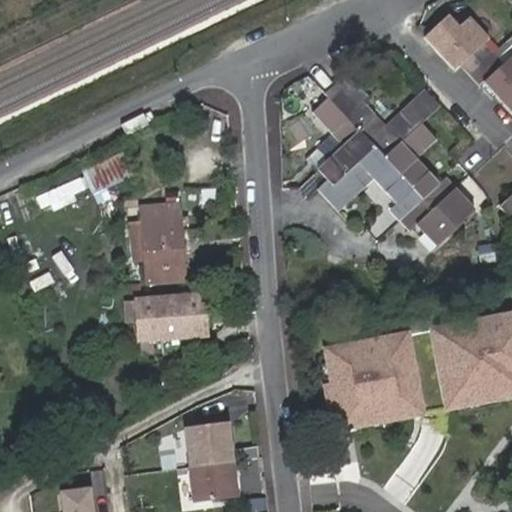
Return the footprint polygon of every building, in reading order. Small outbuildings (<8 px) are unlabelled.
[(449,15),(423,38),(454,72),(461,66),(470,77),(495,55),(485,44),(490,40),(470,18),(461,28),(449,15)] [(495,55),(470,77),(478,87),(483,82),(511,113),(511,56),(503,64),(495,55)] [(421,124),(439,108),(423,91),(384,126),(362,102),(367,96),(346,74),(334,84),(354,108),(346,117),(374,147),(384,158),(421,124)] [(331,178),(336,182),(374,147),(346,117),(354,108),(334,84),(322,94),(328,100),(311,114),(342,147),(316,171),(326,182),(331,178)] [(421,124),(384,158),(422,199),(432,209),(455,188),(446,178),(440,183),(416,159),(438,140),(421,124)] [(422,199),(384,158),(374,147),(336,182),(352,199),(372,181),(395,204),(388,210),(397,221),(422,199)] [(123,150),(79,167),(88,192),(133,175),(123,150)] [(33,194),(39,211),(84,194),(78,177),(33,194)] [(317,190),(337,212),(352,199),(336,182),(331,186),(326,182),(317,190)] [(432,209),(422,199),(397,221),(408,232),(415,224),(437,247),(475,209),(455,188),(432,209)] [(511,195),(499,207),(511,221),(511,195)] [(130,223),(133,262),(145,262),(147,285),(186,281),(181,205),(141,207),(142,222),(130,223)] [(205,298),(137,303),(140,342),(207,339),(205,298)] [(511,313),(433,329),(448,406),(511,393),(511,313)] [(408,335),(327,350),(334,392),(328,393),(334,429),(423,413),(408,335)] [(15,340),(4,345),(15,371),(26,366),(15,340)] [(228,424),(186,430),(195,501),(237,496),(228,424)] [(92,511),(89,489),(60,493),(62,511),(92,511)]
